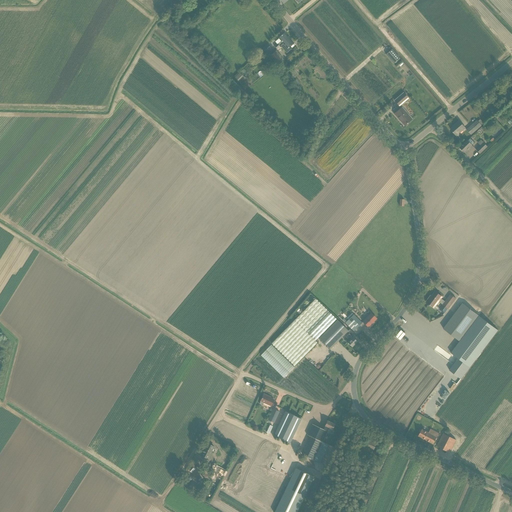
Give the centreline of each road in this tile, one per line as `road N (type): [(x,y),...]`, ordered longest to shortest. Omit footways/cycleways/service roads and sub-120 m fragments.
road 1 (unclassified): [(353,381),(360,361),(409,304),(419,273),(403,148)]
road 2 (unclassified): [(511,494),(369,423),(353,381)]
road 3 (unclassified): [(403,148),(273,0)]
road 4 (track): [(166,495),(240,375),(265,383)]
road 5 (unclassified): [(403,148),(511,63)]
